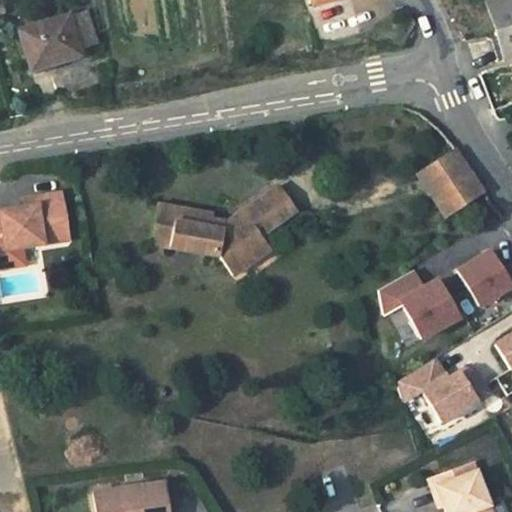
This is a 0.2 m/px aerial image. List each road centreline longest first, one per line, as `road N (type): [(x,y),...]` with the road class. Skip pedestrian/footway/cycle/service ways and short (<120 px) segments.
road 1 (residential): [(440,63),(0,137)]
road 2 (unclassified): [(511,192),(440,63)]
